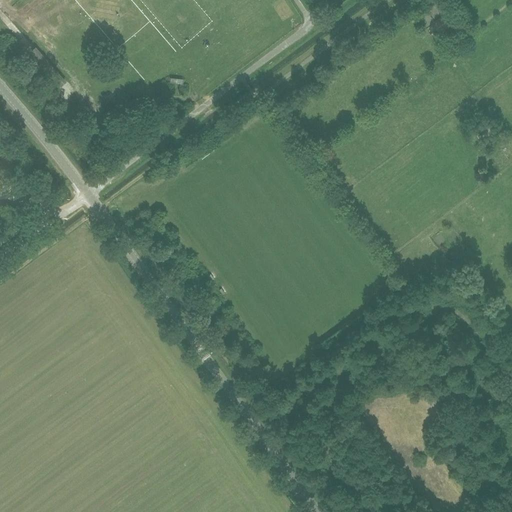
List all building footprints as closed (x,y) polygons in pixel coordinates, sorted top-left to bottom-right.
[(435,23),(441,32),(451,25),(445,16),(435,23)] [(26,56),(56,90),(64,83),(34,49),(26,56)] [(46,90),(61,106),(65,103),(49,86),(46,90)] [(493,133),(487,125),(482,129),(488,137),(493,133)] [(494,176),(490,172),(481,179),(484,183),(494,176)]
